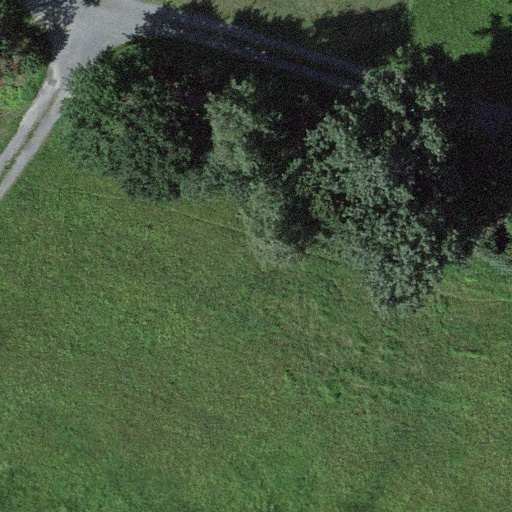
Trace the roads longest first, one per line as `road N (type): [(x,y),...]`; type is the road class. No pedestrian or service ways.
road 1 (track): [(65,0),(511,132)]
road 2 (track): [(103,11),(0,162)]
